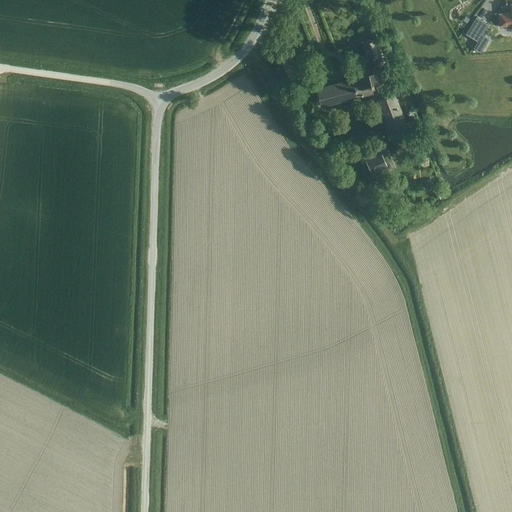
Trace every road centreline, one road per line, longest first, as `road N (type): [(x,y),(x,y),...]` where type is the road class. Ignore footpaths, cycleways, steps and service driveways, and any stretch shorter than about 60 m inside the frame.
road 1 (unclassified): [(144,511),(157,96)]
road 2 (unclassified): [(157,96),(0,68)]
road 3 (unclassified): [(157,96),(239,57),(269,0)]
